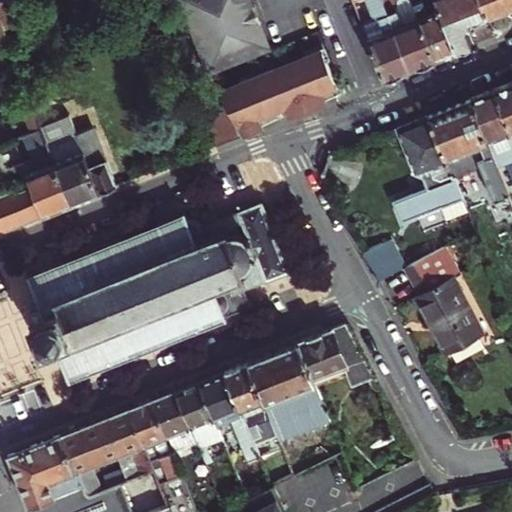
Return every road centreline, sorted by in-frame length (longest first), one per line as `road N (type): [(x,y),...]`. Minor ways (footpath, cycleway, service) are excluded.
road 1 (residential): [(362,299),(0,440)]
road 2 (residential): [(0,253),(284,144)]
road 3 (residential): [(284,144),(511,56)]
road 4 (residential): [(511,455),(472,462),(443,447),(362,299)]
road 5 (residential): [(362,299),(284,144)]
